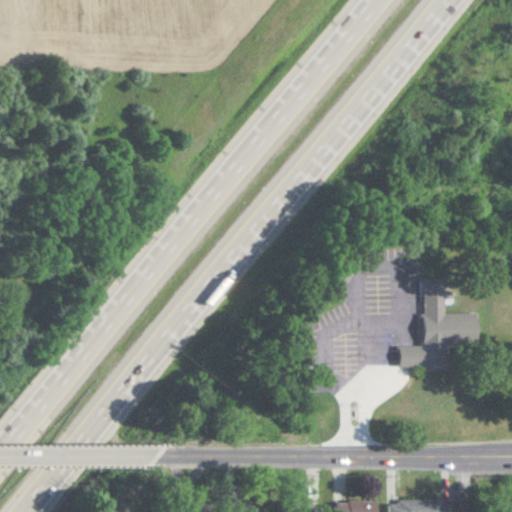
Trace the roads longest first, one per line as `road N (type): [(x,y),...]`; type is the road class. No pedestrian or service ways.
road 1 (motorway): [(28,511),(453,0)]
road 2 (motorway): [(383,0),(0,462)]
road 3 (residential): [(511,459),(150,459)]
road 4 (tertiary): [(150,459),(0,458)]
